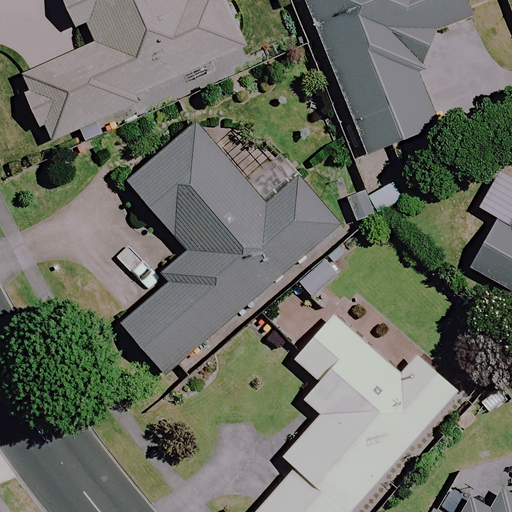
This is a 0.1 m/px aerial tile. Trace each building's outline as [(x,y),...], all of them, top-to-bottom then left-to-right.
[(80,0),(100,44),(23,79),(51,142),(138,104),(135,98),(251,47),(229,0),(80,0)] [(309,0),(371,155),(441,128),(408,46),(475,19),(467,0),(309,0)] [(267,210),(201,128),(134,183),(189,250),(161,273),(174,288),(127,327),(166,375),(347,227),(307,177),(267,210)] [(511,217),(478,275),(511,294),(511,217)] [(401,378),(335,319),(297,361),(323,384),(307,402),(324,417),(287,459),(299,470),(260,511),(355,511),(461,395),(419,357),(401,378)] [(511,511),(511,497),(503,492),(493,511),(476,501),(469,511),(511,511)]
